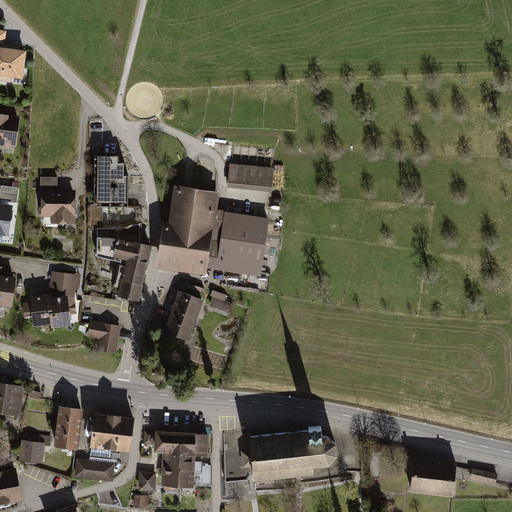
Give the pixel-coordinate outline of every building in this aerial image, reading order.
[(6,32),(0,31),(0,78),(23,81),(25,52),(5,49),(6,32)] [(18,117),(0,114),(0,147),(15,150),(18,117)] [(116,158),(94,157),(93,207),(128,208),(128,178),(123,178),(123,165),(116,165),(116,158)] [(273,168),(231,165),(228,189),(271,192),(273,168)] [(57,178),(40,178),(41,218),(50,218),(50,225),(76,225),(75,191),(57,192),(57,178)] [(18,189),(1,187),(0,196),(0,202),(17,205),(18,189)] [(215,194),(177,188),(171,227),(166,226),(161,260),(204,266),(215,194)] [(0,235),(8,237),(11,208),(0,206),(0,235)] [(268,220),(225,214),(218,266),(260,272),(268,220)] [(116,238),(97,238),(96,257),(120,262),(113,295),(139,302),(151,247),(116,238)] [(0,307),(11,309),(14,279),(8,278),(9,270),(0,268),(0,307)] [(47,296),(29,297),(29,302),(23,302),(25,319),(31,319),(33,328),(50,326),(50,330),(70,326),(69,316),(77,315),(76,296),(80,276),(50,272),(47,296)] [(225,309),(227,293),(213,291),(211,307),(225,309)] [(202,299),(180,292),(173,311),(195,319),(202,299)] [(195,319),(173,311),(166,331),(188,339),(195,319)] [(120,325),(91,321),(88,337),(99,339),(97,353),(116,356),(120,325)] [(0,414),(19,418),(23,387),(0,384),(0,414)] [(83,409),(58,406),(53,447),(77,451),(83,409)] [(131,417),(93,413),(89,451),(127,455),(131,417)] [(309,429),(250,436),(251,451),(242,451),(244,466),(253,465),(255,478),(294,474),(295,479),(302,478),(302,473),(313,472),(312,464),(328,462),(336,454),(334,443),(325,436),(322,436),(320,425),(309,426),(309,429)] [(209,436),(154,432),(154,453),(161,454),(159,489),(193,491),(194,457),(209,458),(209,436)] [(44,445),(22,441),(19,461),(41,464),(44,445)] [(456,461),(415,457),(411,492),(452,497),(456,461)] [(114,464),(76,460),(74,481),(112,482),(114,464)] [(15,469),(0,471),(0,506),(22,503),(15,469)] [(497,475),(471,469),(470,480),(494,486),(497,475)] [(155,473),(139,474),(140,493),(155,493),(155,473)] [(143,498),(133,498),(133,508),(143,509),(143,498)]
